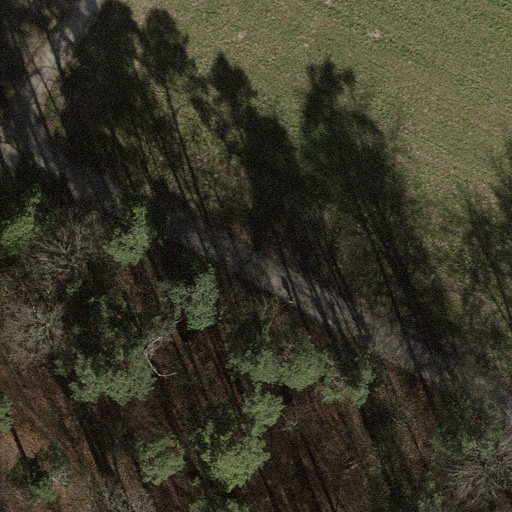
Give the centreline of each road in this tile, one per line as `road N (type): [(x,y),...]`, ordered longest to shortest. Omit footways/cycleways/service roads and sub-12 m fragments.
road 1 (track): [(7,136),(511,405)]
road 2 (track): [(93,0),(7,136)]
